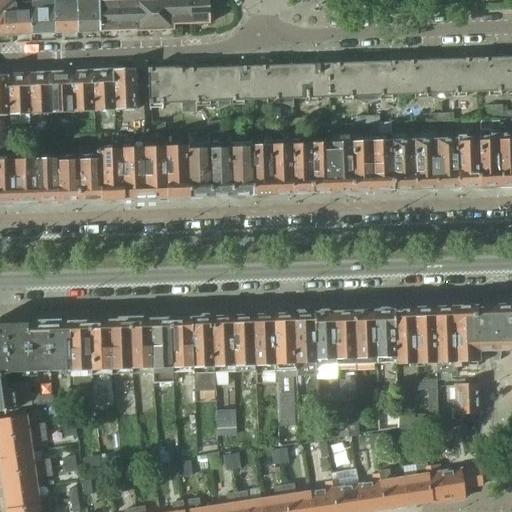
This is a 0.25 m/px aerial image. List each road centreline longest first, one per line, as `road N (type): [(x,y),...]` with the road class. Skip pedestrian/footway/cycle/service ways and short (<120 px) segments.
road 1 (primary): [(0,285),(511,264)]
road 2 (primary): [(511,228),(0,247)]
road 3 (residential): [(0,60),(211,50),(262,35)]
road 4 (residential): [(262,35),(511,27)]
